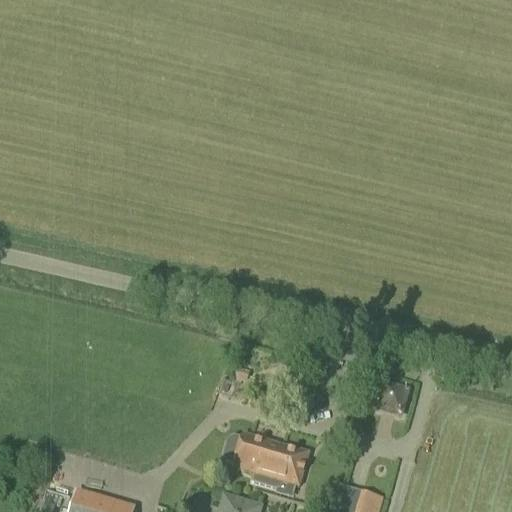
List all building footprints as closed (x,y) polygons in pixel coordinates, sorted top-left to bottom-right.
[(381,383),(373,413),(402,421),(410,391),(381,383)] [(278,463),(281,450),(240,439),(231,473),(251,479),(253,473),(257,474),(262,459),(278,463)] [(133,511),(134,509),(74,493),(68,511),(133,511)] [(379,511),(382,501),(359,494),(354,511),(379,511)] [(257,511),(222,501),(218,511),(257,511)]
